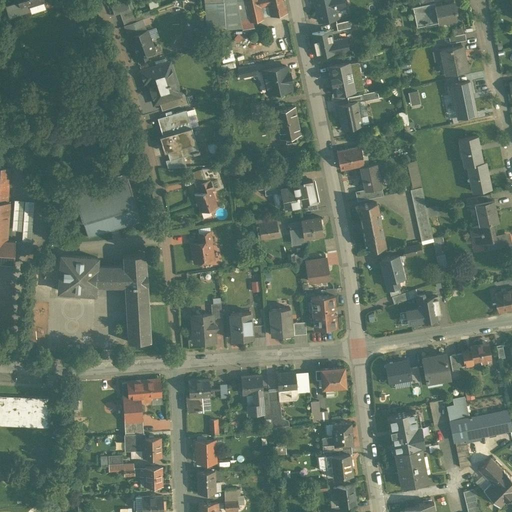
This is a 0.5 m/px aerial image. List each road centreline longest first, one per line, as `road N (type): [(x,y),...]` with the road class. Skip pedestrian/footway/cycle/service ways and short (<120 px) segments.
road 1 (residential): [(100,0),(149,142),(176,361)]
road 2 (residential): [(359,345),(297,0)]
road 3 (residential): [(176,361),(359,345)]
road 4 (residential): [(0,361),(176,361)]
road 5 (residential): [(383,511),(359,345)]
road 6 (residential): [(477,0),(509,152)]
road 7 (residential): [(359,345),(511,319)]
road 8 (residential): [(176,361),(180,511)]
